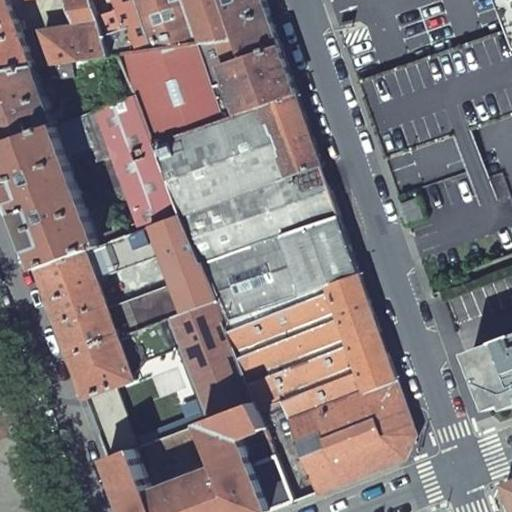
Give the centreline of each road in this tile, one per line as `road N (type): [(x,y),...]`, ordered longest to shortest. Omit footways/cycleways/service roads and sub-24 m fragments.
road 1 (residential): [(464,469),(299,0)]
road 2 (residential): [(100,511),(2,251)]
